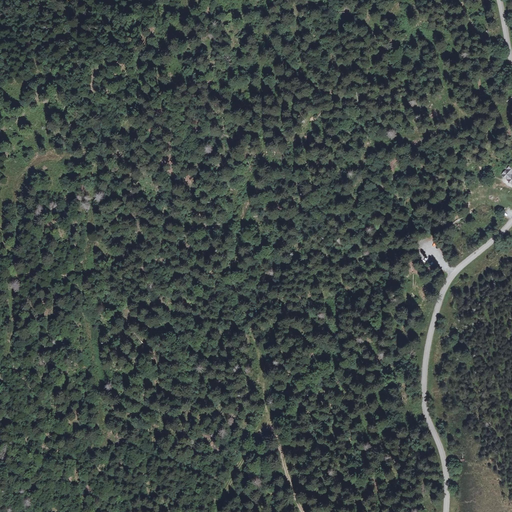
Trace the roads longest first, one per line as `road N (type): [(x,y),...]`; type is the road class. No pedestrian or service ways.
road 1 (track): [(0,371),(14,187),(40,158),(85,153),(95,158),(81,305),(101,402)]
road 2 (track): [(302,511),(235,286),(239,223),(262,157),(264,0)]
road 3 (tertiary): [(445,511),(443,459),(424,407),(431,326),(460,266),(511,220)]
